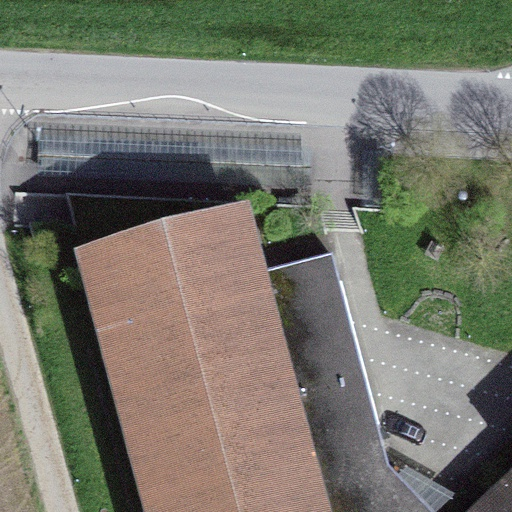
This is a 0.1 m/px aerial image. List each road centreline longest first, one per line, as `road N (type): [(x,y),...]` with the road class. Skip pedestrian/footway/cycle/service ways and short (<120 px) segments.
road 1 (tertiary): [(0,81),(511,105)]
road 2 (track): [(0,295),(57,511)]
